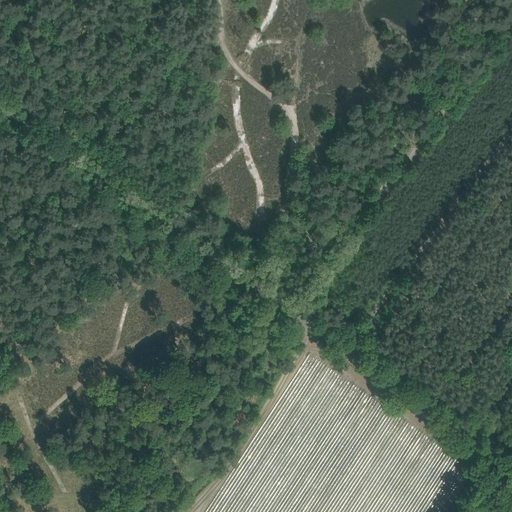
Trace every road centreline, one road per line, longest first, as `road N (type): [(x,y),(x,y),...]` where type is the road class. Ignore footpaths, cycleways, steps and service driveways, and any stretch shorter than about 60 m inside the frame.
road 1 (unclassified): [(511,468),(0,103)]
road 2 (track): [(511,127),(350,353)]
